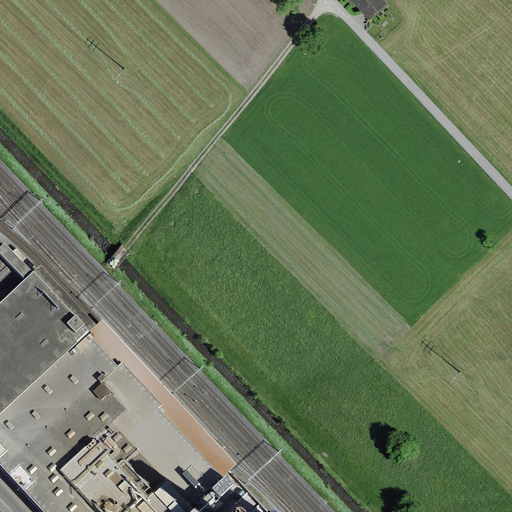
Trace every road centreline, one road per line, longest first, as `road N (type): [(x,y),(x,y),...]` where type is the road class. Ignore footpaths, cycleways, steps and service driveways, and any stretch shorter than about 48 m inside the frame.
road 1 (track): [(109,267),(327,0)]
road 2 (unclassified): [(511,193),(329,0)]
